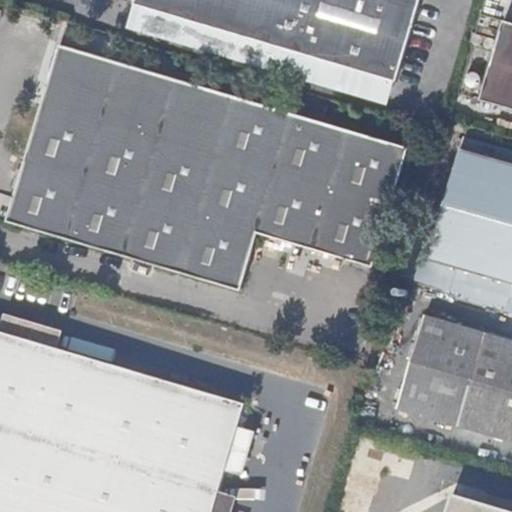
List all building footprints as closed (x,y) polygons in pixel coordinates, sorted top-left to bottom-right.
[(397,82),(421,0),(136,0),(135,5),(369,74),(397,82)] [(511,109),(511,10),(484,101),(511,109)] [(374,271),(409,152),(62,48),(10,224),(243,295),(261,237),(374,271)] [(511,166),(463,152),(431,262),(511,285),(511,166)] [(0,511),(214,511),(246,406),(58,349),(61,340),(2,323),(0,331),(0,511)] [(511,438),(511,337),(489,331),(461,425),(511,438)] [(508,511),(455,496),(450,511),(508,511)]
